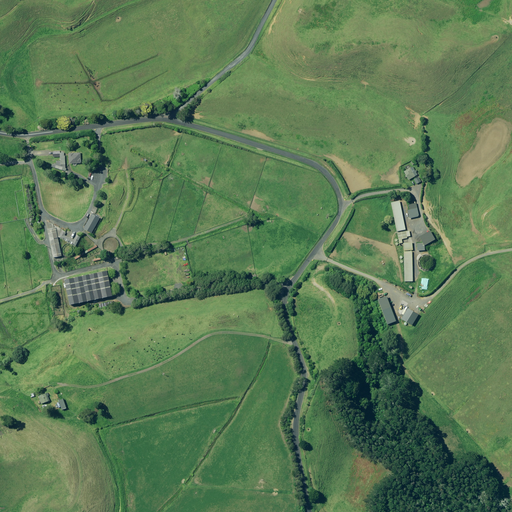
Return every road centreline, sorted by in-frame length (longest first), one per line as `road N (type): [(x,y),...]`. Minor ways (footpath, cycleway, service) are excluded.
road 1 (unclassified): [(311,511),(296,423),(302,358),(284,301),(336,223),(339,194),(304,159),(169,120)]
road 2 (unclassified): [(169,120),(0,132)]
road 3 (unclassified): [(169,120),(245,48),(273,0)]
